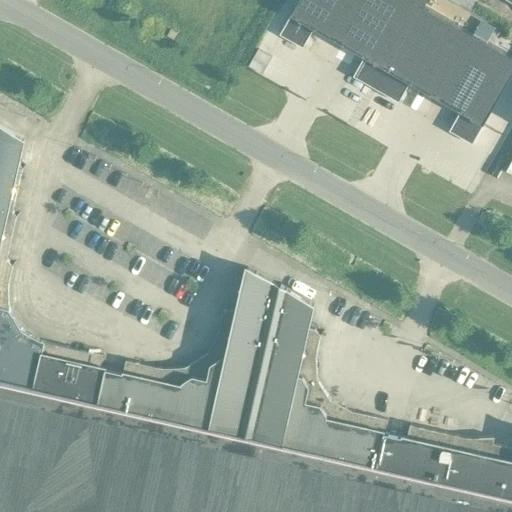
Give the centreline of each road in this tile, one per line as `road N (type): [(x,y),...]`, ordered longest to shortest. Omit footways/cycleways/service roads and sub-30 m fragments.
road 1 (unclassified): [(511,293),(0,2)]
road 2 (unknown): [(32,229),(21,286),(32,303),(157,353),(176,353),(202,329)]
road 3 (unknown): [(228,264),(266,272),(315,298),(353,350),(399,377)]
road 4 (unknown): [(54,171),(228,264)]
road 5 (unknown): [(32,229),(202,329)]
road 6 (unknown): [(450,258),(399,377)]
road 7 (unknown): [(103,60),(54,171)]
road 8 (unknown): [(399,377),(511,423)]
